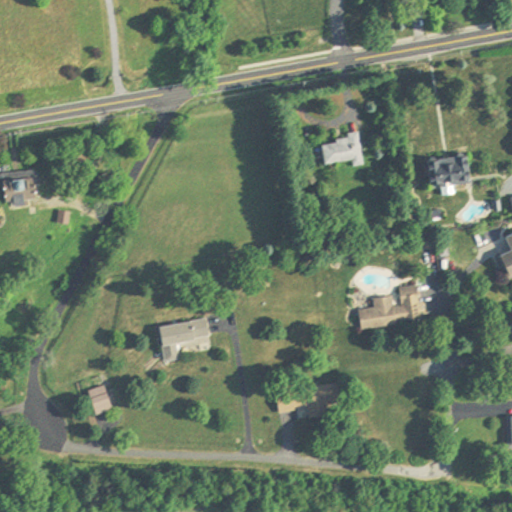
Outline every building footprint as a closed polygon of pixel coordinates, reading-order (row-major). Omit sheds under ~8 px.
[(366,165),(362,135),(323,140),(326,165),(354,161),(355,166),(366,165)] [(432,158),(435,187),(474,183),(471,154),(432,158)] [(39,170),(0,172),(2,201),(40,199),(39,170)] [(423,323),(420,286),(401,287),(402,296),(375,297),(376,307),(362,308),(364,327),(423,323)] [(211,337),(209,319),(162,325),(167,361),(182,359),(179,341),(211,337)] [(311,418),(329,416),(328,405),(343,403),(341,383),(278,390),(280,412),(310,409),(311,418)] [(116,408),(106,385),(89,392),(99,415),(116,408)]
